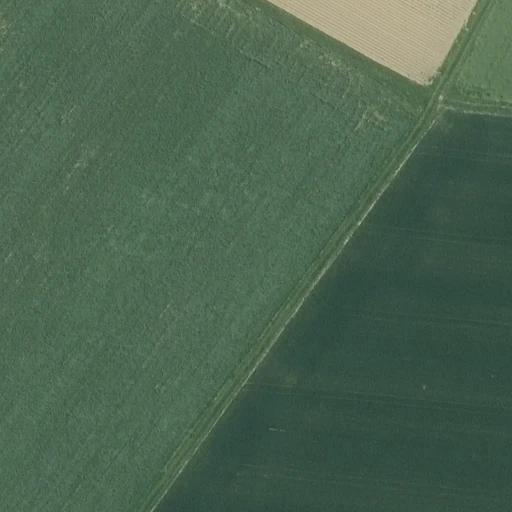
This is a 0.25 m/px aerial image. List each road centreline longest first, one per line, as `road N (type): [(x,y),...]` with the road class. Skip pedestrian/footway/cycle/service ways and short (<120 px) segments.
road 1 (track): [(149,511),(367,208),(489,0)]
road 2 (track): [(257,0),(435,101),(511,110)]
